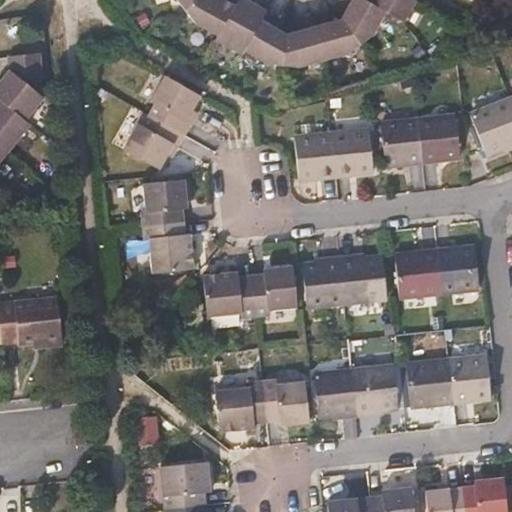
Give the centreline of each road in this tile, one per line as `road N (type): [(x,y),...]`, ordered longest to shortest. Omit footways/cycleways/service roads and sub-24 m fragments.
road 1 (residential): [(247,468),(511,432)]
road 2 (residential): [(247,224),(502,198)]
